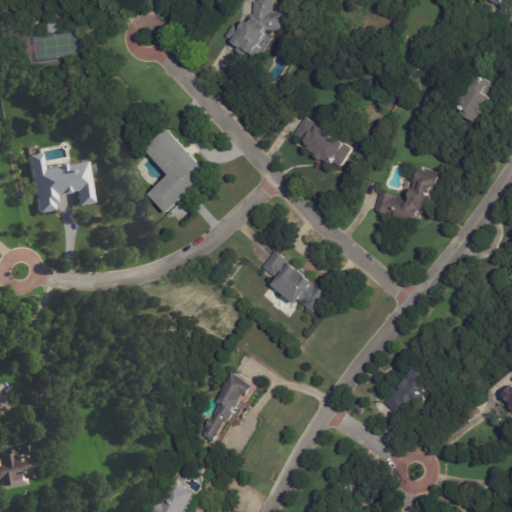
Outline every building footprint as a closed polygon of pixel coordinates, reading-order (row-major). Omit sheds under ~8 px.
[(276,0),(276,2),(275,13),(288,14),(287,32),(270,30),(268,33),(270,35),(269,36),(276,40),(269,51),(267,50),(260,62),(248,54),(246,57),(238,51),(239,49),(231,44),(233,41),(228,37),(236,25),(243,30),(253,15),(255,17),(257,2),(260,2),(260,0),(276,0)] [(348,0),(357,0),(352,8),(346,4),(348,0)] [(67,31),(50,33),(49,24),(66,22),(67,31)] [(501,93),(496,101),(491,98),(485,109),(490,112),(485,121),(480,118),(477,124),(456,111),(461,103),(459,102),(464,95),(466,96),(469,92),(468,91),(471,86),(473,87),(478,79),(481,81),(483,78),(503,91),(501,93)] [(335,128),(347,137),(344,141),(357,150),(344,168),(337,164),(336,166),(328,160),(327,162),(320,157),(321,156),(313,150),(314,147),(298,136),(311,118),(327,130),(329,127),(333,127),(335,128)] [(188,146),(214,174),(206,182),(206,183),(204,186),(203,185),(171,215),(153,196),(175,176),(151,150),(173,130),(188,146)] [(59,162),(59,165),(81,161),(89,202),(73,205),(71,190),(65,191),(65,192),(57,193),(51,194),(52,201),(49,202),(50,209),(34,212),(23,155),(35,152),(38,169),(52,166),(51,162),(59,161),(59,162)] [(434,208),(432,212),(426,210),(422,221),(411,218),(410,222),(377,212),(383,193),(397,198),(411,203),(421,169),(432,173),(433,171),(444,174),(434,208)] [(305,270),(311,276),(310,277),(319,284),(316,287),(318,288),(320,286),(332,296),(316,314),(307,306),(310,303),(307,300),(304,303),(302,302),(300,306),(277,286),(283,279),(279,276),(278,278),(266,268),(280,252),(291,262),(289,264),(293,267),(296,264),(303,270),(304,270),(305,270)] [(417,403),(403,418),(386,403),(397,391),(398,392),(401,389),(401,388),(416,371),(415,370),(421,363),(424,366),(429,360),(437,368),(432,373),(436,377),(431,383),(436,387),(432,391),(433,392),(431,395),(430,394),(428,397),(429,397),(421,406),(417,403)] [(259,388),(261,389),(254,400),(250,397),(247,402),(248,403),(243,411),(244,411),(241,416),(240,416),(233,425),(231,424),(223,436),(217,445),(206,437),(211,430),(208,428),(214,420),(216,422),(225,408),(220,404),(229,391),(227,390),(231,385),(232,386),(241,375),(259,388)] [(28,485),(0,491),(0,456),(3,456),(2,453),(18,449),(17,448),(28,446),(29,455),(30,454),(35,479),(27,481),(28,485)] [(198,493),(188,511),(152,511),(151,511),(158,498),(165,501),(177,478),(191,485),(191,487),(199,491),(198,493)]
